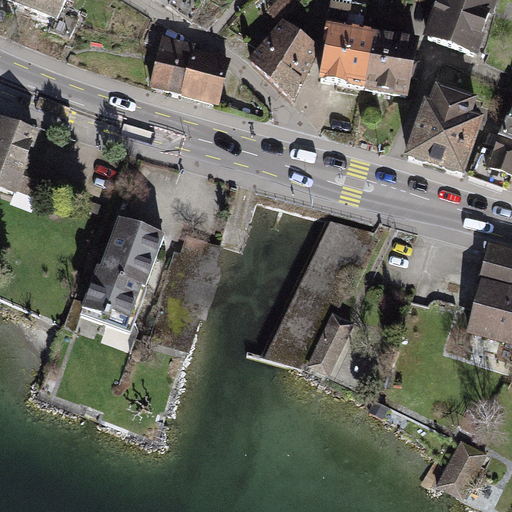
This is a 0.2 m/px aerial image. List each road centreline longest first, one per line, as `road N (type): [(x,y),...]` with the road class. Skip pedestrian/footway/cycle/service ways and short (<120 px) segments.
road 1 (primary): [(311,169),(0,73)]
road 2 (residential): [(133,0),(234,64),(305,142),(311,169)]
road 3 (primary): [(511,225),(311,169)]
road 4 (unknown): [(366,155),(418,107),(435,57)]
